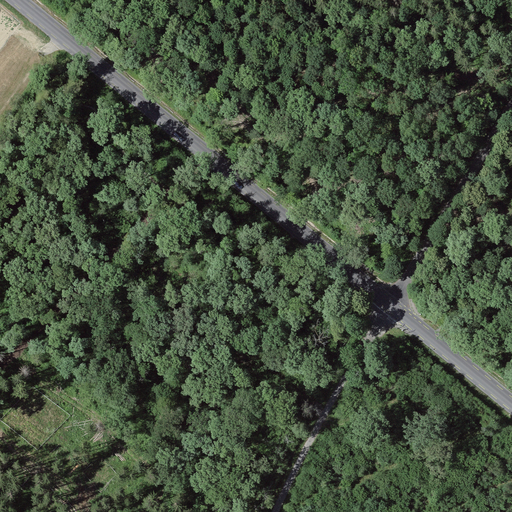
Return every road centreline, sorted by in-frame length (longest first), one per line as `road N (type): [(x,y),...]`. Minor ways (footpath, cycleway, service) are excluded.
road 1 (tertiary): [(18,0),(390,304)]
road 2 (unknown): [(210,157),(0,362)]
road 3 (track): [(390,304),(275,511)]
road 4 (unclassified): [(511,106),(390,304)]
road 5 (tertiary): [(390,304),(511,403)]
